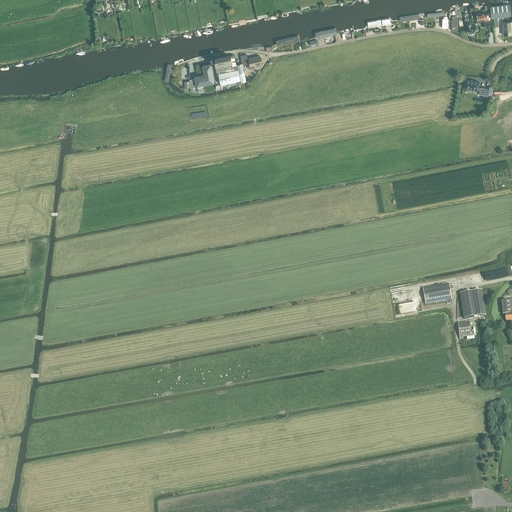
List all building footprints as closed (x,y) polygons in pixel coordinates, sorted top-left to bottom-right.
[(511,4),(490,7),(490,9),(491,18),(494,18),(495,27),(498,26),(497,18),(511,16),(511,4)] [(400,16),(401,22),(419,19),(418,13),(400,16)] [(488,13),(476,14),(477,22),(483,21),(489,21),(488,13)] [(367,21),(368,28),(392,24),(391,18),(367,21)] [(503,35),(511,34),(511,29),(511,21),(502,22),(503,35)] [(475,24),(471,25),(471,22),(465,24),(467,33),(476,32),(475,24)] [(317,30),(319,38),(339,34),(337,27),(317,30)] [(278,37),(279,45),(300,41),(299,34),(278,37)] [(244,55),(241,55),(241,58),(242,63),(245,62),(246,64),(247,64),(249,69),(255,68),(254,65),(261,64),(260,55),(248,58),(249,61),(248,61),(247,58),(247,54),(245,54),(244,55)] [(234,55),(214,59),(216,64),(217,69),(236,65),(234,55)] [(242,63),(237,64),(237,65),(236,65),(217,69),(221,85),(236,82),(236,83),(240,82),(246,81),(243,70),(242,63)] [(195,85),(197,85),(197,86),(198,89),(203,88),(203,85),(202,84),(213,81),(210,65),(203,66),(205,76),(202,77),(202,76),(199,76),(199,78),(195,78),(194,78),(189,79),(189,86),(195,85)] [(479,82),(464,79),(463,87),(478,90),(479,82)] [(180,97),(184,92),(171,82),(168,87),(180,97)] [(478,87),(478,90),(480,90),(479,94),(487,96),(489,89),(480,87),(480,88),(478,87)] [(449,284),(422,288),(425,304),(446,300),(447,304),(452,303),(452,299),(449,284)] [(482,290),(470,292),(460,294),(464,319),(474,317),(486,315),(482,290)] [(503,314),(511,313),(509,300),(501,301),(503,314)] [(469,324),(458,326),(460,340),(463,339),(463,336),(470,335),(469,324)] [(501,492),(508,493),(509,479),(502,478),(501,492)]
